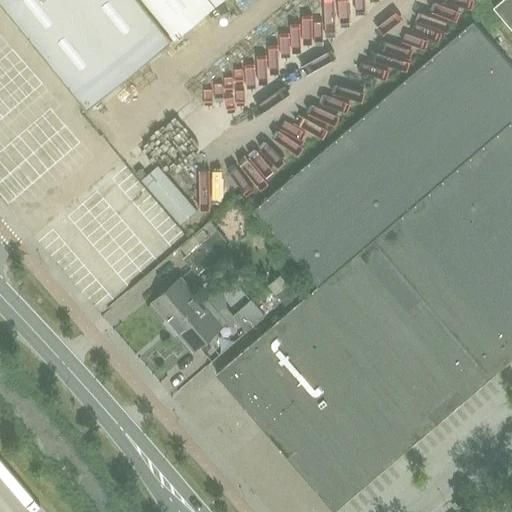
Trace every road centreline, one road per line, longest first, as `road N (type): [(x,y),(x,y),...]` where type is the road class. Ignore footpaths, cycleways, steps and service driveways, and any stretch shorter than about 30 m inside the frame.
road 1 (primary): [(0,296),(123,431)]
road 2 (unclassified): [(414,511),(511,428)]
